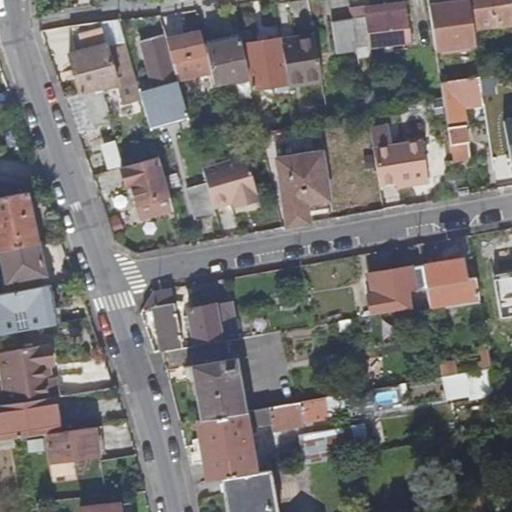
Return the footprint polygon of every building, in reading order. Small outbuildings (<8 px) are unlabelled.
[(474,45),(472,30),(467,0),(466,0),(427,6),(434,51),(474,45)] [(511,23),(507,0),(467,0),(472,30),(511,23)] [(404,12),(351,19),(355,46),(369,45),(369,48),(408,43),(404,12)] [(355,46),(351,19),(331,21),(335,51),(356,48),(355,46)] [(140,93),(129,55),(126,44),(109,50),(102,22),(84,25),(87,39),(93,61),(102,90),(117,86),(121,104),(142,99),(140,93)] [(93,61),(87,39),(84,25),(70,27),(77,53),(68,55),(80,95),(102,90),(93,61)] [(200,33),(164,40),(176,80),(210,73),(205,54),(204,47),(200,33)] [(320,78),(313,35),(280,40),(288,84),(320,78)] [(187,118),(182,101),(179,89),(177,84),(174,84),(160,36),(140,42),(154,89),(140,93),(142,99),(150,128),(187,118)] [(248,77),(240,38),(204,47),(205,54),(210,73),(213,85),(248,77)] [(285,84),(278,40),(243,46),(248,77),(251,89),(273,86),(275,99),(290,98),(288,84),(285,84)] [(498,103),(496,90),(511,87),(511,73),(479,78),(483,105),(498,103)] [(483,105),(479,78),(465,80),(469,106),(483,105)] [(468,159),(460,107),(469,106),(465,80),(440,83),(452,161),(468,159)] [(111,123),(102,92),(88,93),(95,126),(111,123)] [(256,117),(255,109),(254,105),(242,107),(244,120),(256,117)] [(278,130),(273,105),(255,109),(256,117),(260,134),(278,130)] [(387,126),(369,129),(372,148),(378,185),(395,182),(426,178),(421,141),(391,146),(387,126)] [(511,166),(511,126),(487,130),(492,169),(511,166)] [(330,201),(322,154),(299,157),(308,205),(330,201)] [(169,196),(158,157),(123,168),(120,169),(126,188),(131,186),(140,219),(173,210),(169,196)] [(308,205),(299,157),(277,160),(287,228),(310,224),(308,205)] [(257,196),(247,158),(202,169),(207,184),(213,208),(257,196)] [(427,183),(426,178),(395,182),(395,188),(427,183)] [(213,208),(207,184),(186,191),(196,223),(216,217),(213,208)] [(0,248),(36,241),(25,193),(0,198),(0,248)] [(43,274),(36,241),(0,248),(0,261),(1,267),(4,278),(4,282),(43,274)] [(451,261),(449,251),(435,254),(436,263),(451,261)] [(480,304),(473,269),(465,270),(463,259),(451,261),(436,263),(422,266),(429,305),(429,306),(444,304),(445,310),(480,304)] [(408,309),(405,292),(416,290),(419,307),(429,305),(422,266),(422,265),(369,275),(373,295),(367,295),(371,315),(408,309)] [(511,276),(494,279),(501,318),(511,316),(511,276)] [(47,284),(0,293),(0,333),(55,322),(47,284)] [(182,348),(172,288),(154,291),(141,313),(154,311),(161,350),(172,348),(172,350),(182,348)] [(231,303),(188,310),(193,344),(236,336),(231,303)] [(49,379),(43,347),(0,354),(0,374),(3,374),(8,406),(53,399),(57,398),(54,378),(49,379)] [(243,412),(233,358),(186,367),(189,380),(192,379),(200,420),(243,412)] [(457,375),(454,362),(439,365),(441,378),(457,375)] [(8,406),(3,374),(0,374),(0,384),(4,406),(8,406)] [(59,431),(53,399),(8,406),(4,406),(0,407),(0,440),(25,436),(59,431)] [(248,439),(246,428),(282,421),(284,432),(302,429),(298,403),(243,412),(200,420),(196,421),(205,481),(219,478),(253,472),(250,452),(248,439)] [(297,436),(302,466),(333,461),(327,430),(347,427),(345,415),(306,421),(309,435),(297,436)] [(95,428),(45,434),(52,483),(76,480),(74,461),(99,458),(98,448),(95,428)] [(102,428),(95,428),(98,448),(104,447),(102,428)] [(256,451),(254,438),(248,439),(250,452),(256,451)] [(220,481),(268,472),(267,470),(253,472),(219,478),(220,481)] [(274,511),(268,472),(220,481),(225,511),(274,511)] [(478,511),(476,497),(462,499),(464,511),(478,511)] [(50,511),(49,502),(35,504),(36,511),(50,511)]
